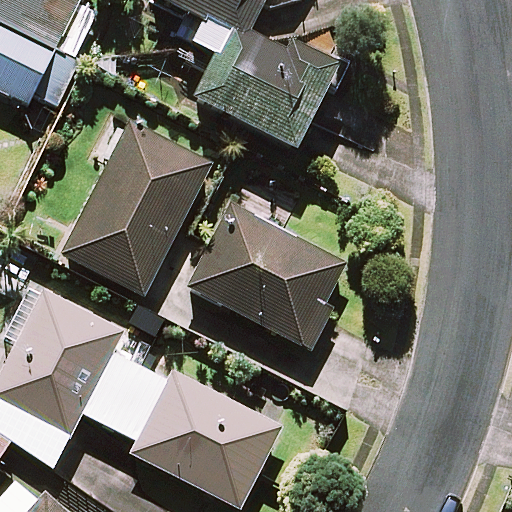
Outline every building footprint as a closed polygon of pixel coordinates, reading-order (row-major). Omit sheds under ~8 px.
[(75,0),(0,0),(0,28),(50,53),(75,0)] [(148,0),(200,26),(190,47),(213,59),(190,105),(291,155),(333,70),(289,48),(285,57),(245,37),(263,0),(148,0)] [(72,69),(0,34),(0,101),(22,112),(29,100),(51,111),(72,69)] [(198,166),(119,126),(51,260),(129,300),(198,166)] [(343,269),(228,210),(186,292),(301,351),(343,269)] [(88,316),(31,287),(4,340),(15,346),(0,376),(0,408),(67,442),(79,417),(133,445),(127,457),(234,511),(237,511),(291,406),(242,381),(230,404),(172,375),(167,385),(112,357),(123,334),(88,316)] [(58,511),(22,478),(0,502),(0,511),(58,511)]
